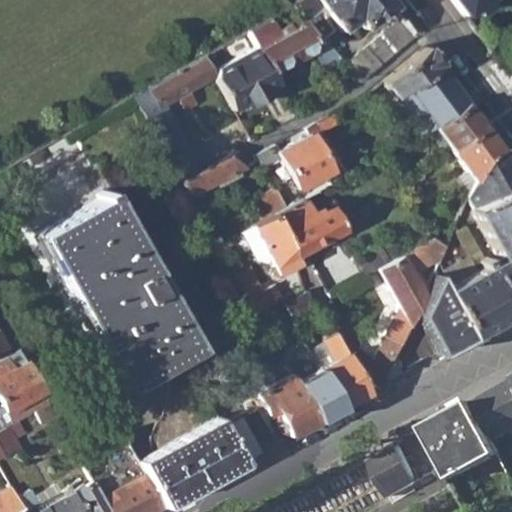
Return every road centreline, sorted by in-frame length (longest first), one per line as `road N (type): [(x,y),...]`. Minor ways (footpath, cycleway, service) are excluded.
road 1 (residential): [(244,152),(356,88),(433,26)]
road 2 (residential): [(196,511),(381,411)]
road 3 (residential): [(307,274),(381,411)]
road 4 (residential): [(381,411),(511,343)]
road 5 (tertiary): [(433,26),(511,128)]
